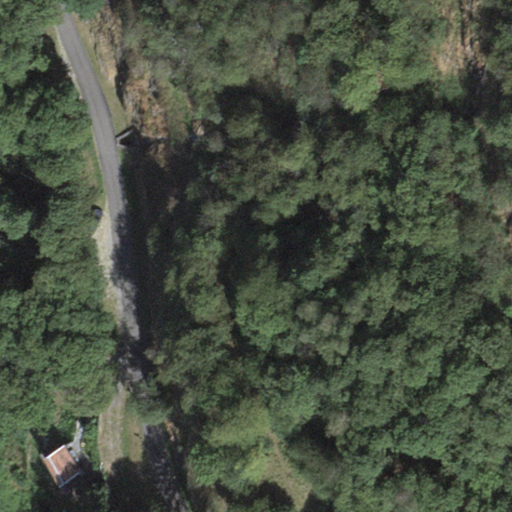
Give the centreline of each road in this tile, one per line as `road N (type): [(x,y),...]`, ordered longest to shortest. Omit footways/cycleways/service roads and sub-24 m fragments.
road 1 (unclassified): [(63,0),(121,182),(147,415),(190,511)]
road 2 (track): [(125,511),(113,429),(116,372),(137,325)]
